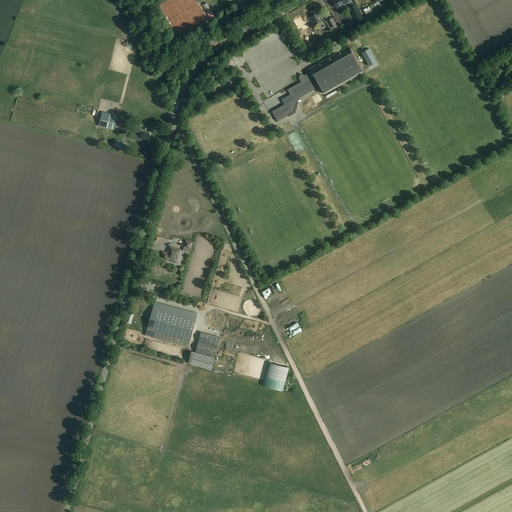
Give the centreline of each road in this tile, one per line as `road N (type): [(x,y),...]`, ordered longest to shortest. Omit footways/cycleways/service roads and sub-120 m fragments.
road 1 (tertiary): [(66,511),(182,93),(218,46),(301,0)]
road 2 (track): [(174,119),(365,511)]
